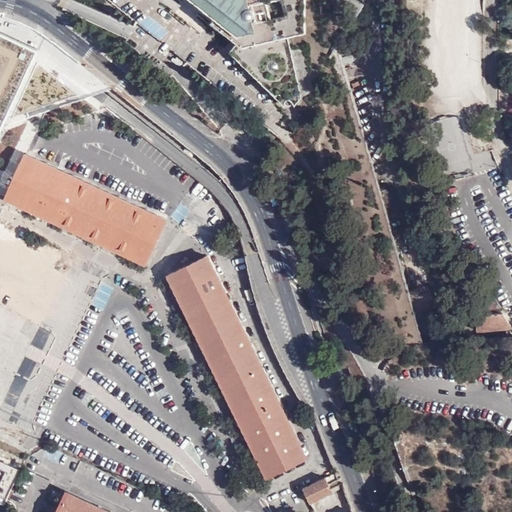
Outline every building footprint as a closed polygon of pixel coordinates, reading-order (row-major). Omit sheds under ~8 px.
[(196,0),(198,1),(215,16),(212,21),(238,40),(229,51),(283,105),(295,104),(301,96),(287,35),(306,31),(306,0),(196,0)] [(140,22),(158,40),(166,31),(148,13),(140,22)] [(0,129),(37,50),(0,34),(0,129)] [(444,175),(470,169),(459,116),(433,121),(444,175)] [(5,199),(36,213),(44,217),(147,266),(168,219),(26,153),(5,199)] [(44,217),(36,213),(33,218),(41,222),(44,217)] [(201,345),(244,434),(247,441),(266,479),(308,458),(265,369),(208,254),(191,263),(184,266),(166,275),(198,338),(201,345)] [(184,266),(191,263),(188,256),(181,260),(184,266)] [(455,280),(441,285),(446,297),(460,291),(455,280)] [(428,286),(408,292),(416,319),(435,314),(428,286)] [(511,328),(503,313),(476,314),(477,332),(511,329),(511,328)] [(195,348),(201,345),(198,338),(192,341),(195,348)] [(247,441),(244,434),(238,437),(241,443),(247,441)] [(0,500),(2,501),(18,467),(0,458),(0,500)] [(331,492),(324,477),(302,489),(309,504),(331,492)] [(112,511),(66,490),(55,511),(112,511)]
